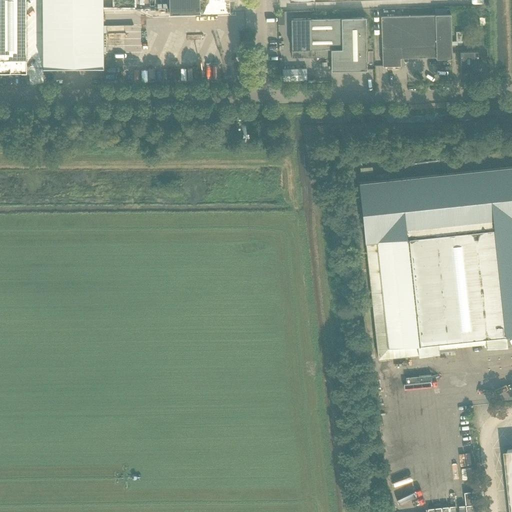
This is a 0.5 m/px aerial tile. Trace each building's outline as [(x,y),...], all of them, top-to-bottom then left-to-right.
[(0,0),(0,73),(26,73),(25,0),(0,0)] [(103,68),(103,58),(102,0),(41,0),(43,68),(103,68)] [(168,0),(169,14),(229,12),(228,0),(168,0)] [(451,45),(451,41),(451,14),(381,16),(382,66),(400,66),(400,48),(435,47),(436,59),(452,58),(451,45)] [(291,19),(291,58),(330,57),(331,71),(366,70),(365,17),(291,19)] [(456,41),(451,41),(451,45),(462,44),(461,31),(456,32),(456,41)] [(460,52),(460,72),(478,71),(477,51),(460,52)] [(511,334),(511,166),(359,183),(365,243),(378,359),(418,354),(418,355),(439,353),(438,348),(485,343),(485,348),(506,346),(505,335),(511,334)]
